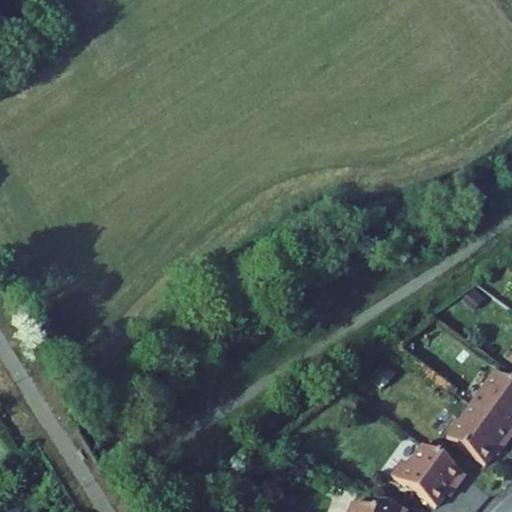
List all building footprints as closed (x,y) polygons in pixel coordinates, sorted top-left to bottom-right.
[(482,287),(490,293),(497,286),(489,279),(482,287)] [(473,312),(484,301),(474,292),(464,303),(473,312)] [(369,380),(380,390),(394,376),(383,365),(369,380)] [(471,408),(511,437),(511,436),(511,387),(494,375),(471,408)] [(502,450),(511,437),(471,408),(447,440),(485,468),(493,456),(499,448),(502,450)] [(287,457),(297,458),(299,441),(289,440),(287,457)] [(456,491),(465,478),(423,448),(409,468),(404,464),(393,478),(436,510),(446,497),(452,488),(456,491)] [(499,448),(493,456),(496,458),(502,450),(499,448)] [(452,488),(446,497),(449,500),(456,491),(452,488)] [(404,511),(378,501),(373,511),(368,511),(353,506),(350,511),(404,511)]
